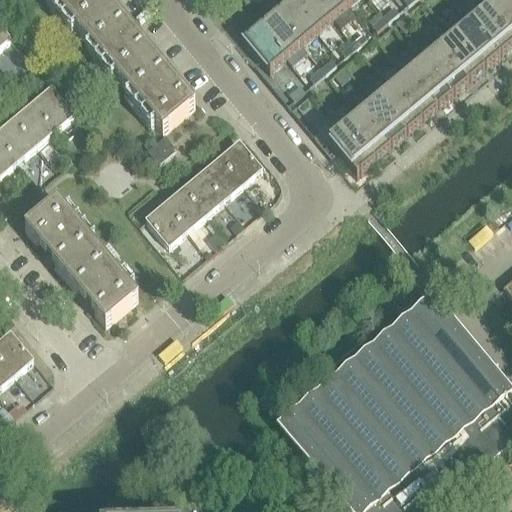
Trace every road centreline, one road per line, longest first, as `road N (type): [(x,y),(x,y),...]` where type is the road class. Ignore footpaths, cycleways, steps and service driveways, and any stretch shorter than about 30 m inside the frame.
road 1 (residential): [(102,389),(330,193),(162,1)]
road 2 (residential): [(102,389),(0,275)]
road 3 (residential): [(0,474),(102,389)]
